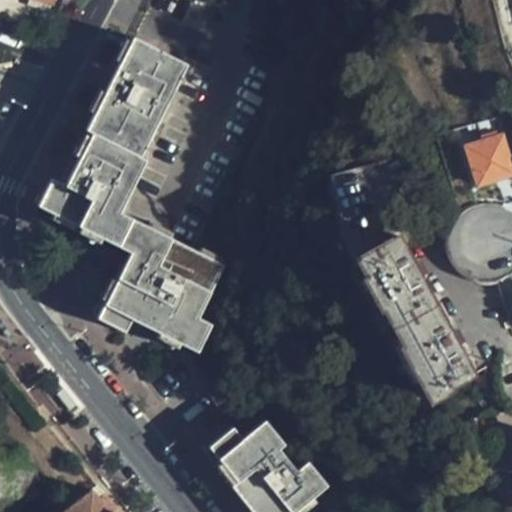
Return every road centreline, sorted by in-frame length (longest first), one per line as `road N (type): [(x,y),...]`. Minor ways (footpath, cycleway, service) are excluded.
road 1 (tertiary): [(0,245),(25,311),(186,511)]
road 2 (tertiary): [(50,89),(0,200)]
